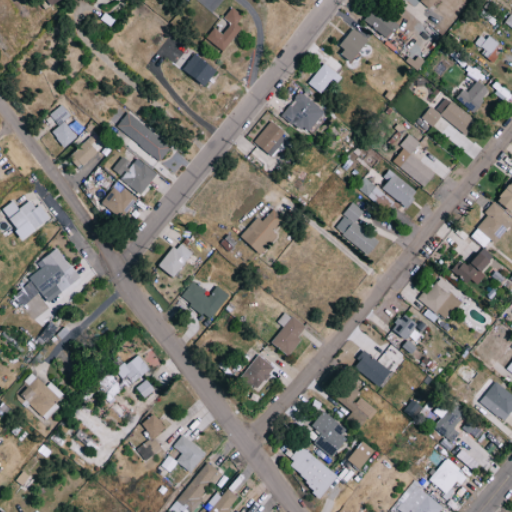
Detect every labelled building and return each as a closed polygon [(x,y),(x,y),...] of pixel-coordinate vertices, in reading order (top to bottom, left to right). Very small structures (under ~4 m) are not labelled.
[(420,0),(429,8),(435,0),(420,0)] [(377,5),(365,21),(388,39),(400,23),(377,5)] [(237,23),(243,15),(232,6),(224,18),(231,22),(223,33),(214,27),(206,38),(224,51),(242,26),(237,23)] [(353,60),(369,40),(353,28),(337,48),(353,60)] [(490,54),(498,44),(483,32),(475,42),(490,54)] [(205,86),(217,70),(194,52),(182,68),(205,86)] [(338,83),(343,77),(323,62),(307,83),(320,93),(331,79),(338,83)] [(456,97),(473,112),(490,90),(477,79),(466,93),(462,89),(456,97)] [(325,113),(303,91),(282,112),(305,134),(325,113)] [(435,110),(465,135),(476,122),(446,97),(435,110)] [(64,147),(76,136),(63,121),(70,114),(61,104),(49,115),(58,125),(50,132),(64,147)] [(421,118),(433,127),(441,115),(429,106),(421,118)] [(115,129),(161,159),(172,144),(125,114),(115,129)] [(288,132),(269,120),(254,143),(272,156),(288,132)] [(399,145),(402,149),(392,161),(424,187),(436,174),(419,160),(427,151),(408,134),(399,145)] [(97,150),(86,140),(69,158),(80,168),(97,150)] [(118,180),(143,194),(155,173),(132,160),(131,161),(121,156),(113,170),(121,175),(118,180)] [(381,188),(405,208),(418,193),(388,169),(382,177),(386,181),(381,188)] [(137,197),(116,181),(100,203),(116,215),(121,208),(126,212),(137,197)] [(511,181),(499,199),(511,208),(511,181)] [(34,198),(18,208),(14,200),(3,207),(21,237),(48,221),(34,198)] [(363,211),(351,202),(343,214),(345,216),(335,229),(369,255),(379,241),(355,222),(363,211)] [(488,216),(471,235),(487,249),(511,220),(511,218),(493,202),(484,212),(488,216)] [(262,221),(257,217),(240,236),(261,254),(278,234),(273,230),(284,218),(273,209),(262,221)] [(192,251),(177,241),(159,267),(174,277),(192,251)] [(13,294),(21,306),(41,292),(47,301),(79,280),(58,248),(36,262),(40,269),(28,276),(32,282),(13,294)] [(474,287),(487,274),(483,270),(494,257),(484,248),(468,266),(460,259),(452,268),(474,287)] [(439,278),(419,297),(441,321),(461,302),(439,278)] [(216,285),(210,294),(191,281),(179,298),(211,320),(229,294),(216,285)] [(271,342),(289,356),(302,339),(298,336),(305,327),(285,311),(277,321),(284,327),(271,342)] [(406,340),(418,323),(403,313),(391,329),(406,340)] [(391,369),(363,352),(353,368),(381,386),(391,369)] [(131,382),(150,370),(139,354),(115,370),(122,380),(127,377),(131,382)] [(274,366),(257,354),(240,380),(258,391),(274,366)] [(23,381),(28,386),(19,395),(46,419),(58,406),(54,402),(62,393),(49,381),(45,386),(30,372),(23,381)] [(136,387),(144,397),(155,389),(146,379),(136,387)] [(505,419),(511,407),(511,393),(492,382),(479,404),(505,419)] [(346,418),(360,429),(377,408),(347,384),(336,398),(352,411),(346,418)] [(403,411),(415,419),(422,409),(410,401),(403,411)] [(445,412),(442,410),(432,429),(454,440),(458,432),(453,429),(462,412),(449,405),(445,412)] [(350,433),(322,411),(310,425),(320,433),(312,442),(330,457),(350,433)] [(150,439),(136,449),(144,461),(162,449),(154,436),(165,428),(155,413),(139,424),(150,439)] [(462,429),(469,432),(473,424),(466,420),(462,429)] [(173,445),(182,454),(176,460),(190,472),(206,454),(183,434),(173,445)] [(360,469),(374,450),(361,441),(347,460),(360,469)] [(284,467),(322,495),(337,474),(299,447),(284,467)] [(448,497),(466,477),(447,459),(429,479),(448,497)] [(176,502),(189,511),(211,482),(214,485),(222,473),(206,461),(176,502)] [(440,511),(445,507),(414,483),(394,507),(400,511),(440,511)] [(229,511),(239,497),(226,488),(220,497),(214,493),(207,503),(212,506),(208,511),(229,511)]
